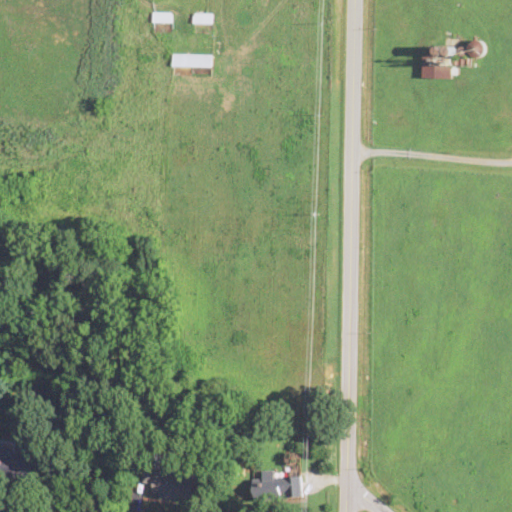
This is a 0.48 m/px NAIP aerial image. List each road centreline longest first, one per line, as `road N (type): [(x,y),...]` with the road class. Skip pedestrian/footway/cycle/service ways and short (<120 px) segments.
road 1 (secondary): [(345,511),(356,0)]
road 2 (track): [(353,152),(511,161)]
